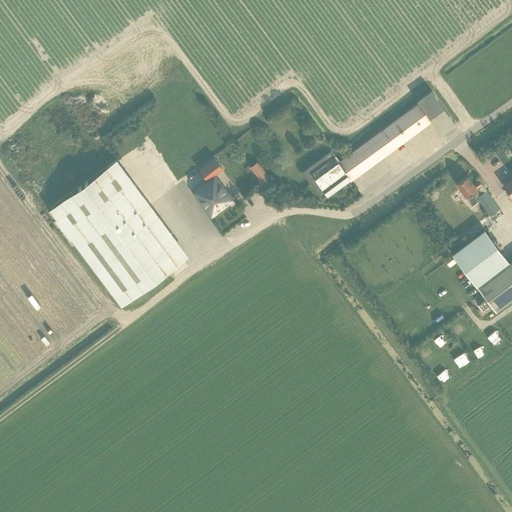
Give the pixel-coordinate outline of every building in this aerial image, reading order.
[(334,156),(311,173),(327,194),(349,178),(350,179),(351,180),(432,121),(441,132),(455,122),(431,89),(417,99),(419,103),(338,161),(334,156)] [(199,187),(193,192),(212,216),(234,200),(215,174),(216,174),(223,168),(216,160),(200,173),(205,181),(198,186),(199,187)] [(108,166),(50,209),(122,305),(180,262),(108,166)] [(266,174),(256,182),(261,189),(271,181),(266,174)] [(489,214),(499,207),(479,179),(473,183),(468,175),(455,184),(472,205),(479,200),(489,214)] [(454,185),(430,203),(443,220),(467,202),(454,185)] [(508,261),(484,229),(452,253),(476,285),(477,285),(508,261)] [(511,260),(477,286),(496,311),(511,298),(511,260)] [(484,300),(478,304),(484,311),(490,307),(484,300)]
